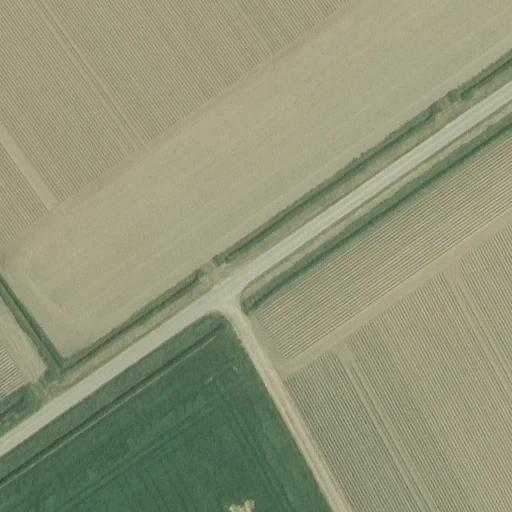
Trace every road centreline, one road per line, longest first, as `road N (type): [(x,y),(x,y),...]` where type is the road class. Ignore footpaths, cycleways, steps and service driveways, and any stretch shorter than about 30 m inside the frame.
road 1 (unclassified): [(0,450),(511,90)]
road 2 (track): [(220,296),(341,511)]
